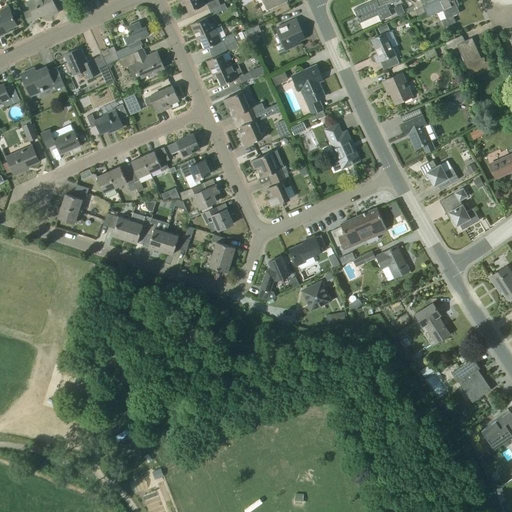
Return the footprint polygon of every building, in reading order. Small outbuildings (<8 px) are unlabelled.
[(61,0),(27,0),(28,1),(27,2),(31,9),(24,12),(28,21),(43,15),(42,14),(48,11),(50,16),(58,12),(54,3),(61,0)] [(186,4),(189,12),(205,5),(203,0),(181,0),(180,1),(183,6),(186,4)] [(221,0),(214,0),(207,4),(210,9),(220,5),(220,4),(222,2),(221,0)] [(262,0),(267,10),(288,1),(288,0),(262,0)] [(391,1),(390,0),(374,0),(354,9),(360,23),(378,14),(381,21),(392,15),(387,3),(391,1)] [(408,13),(436,0),(406,0),(413,3),(414,6),(407,9),(408,13)] [(456,22),(453,16),(460,13),(457,6),(459,5),(457,0),(436,0),(408,13),(410,17),(418,14),(419,17),(426,14),(428,17),(442,10),(446,19),(442,21),(444,27),(456,22)] [(223,11),(223,10),(225,9),(223,4),(220,5),(210,9),(212,15),(223,11)] [(401,4),(394,7),(398,15),(405,12),(401,4)] [(3,31),(17,25),(13,17),(11,12),(10,10),(0,14),(0,35),(4,34),(3,31)] [(196,37),(216,29),(213,23),(210,24),(207,17),(191,24),(196,37)] [(288,49),(301,43),(299,41),(305,38),(299,24),(297,25),(294,20),(276,28),(282,42),(284,41),(288,49)] [(131,49),(141,45),(143,44),(141,39),(150,35),(146,26),(143,28),(140,22),(126,28),(128,33),(127,33),(127,35),(124,36),(128,44),(129,44),(130,46),(131,49)] [(250,36),(257,33),(262,32),(259,25),(248,30),(250,36)] [(216,29),(196,37),(199,43),(202,41),(205,48),(221,42),(216,29)] [(223,40),(225,46),(237,41),(237,42),(241,40),(238,33),(234,35),(233,33),(226,36),(227,38),(223,40)] [(377,63),(380,61),(384,70),(399,63),(396,55),(387,33),(372,39),(378,54),(374,56),(377,63)] [(470,76),(489,68),(484,57),(481,58),(472,38),(465,41),(462,35),(445,42),(449,51),(453,49),(452,47),(457,45),(470,76)] [(239,47),(238,44),(243,42),(244,44),(251,41),(249,36),(241,40),(237,42),(237,41),(225,46),(228,52),(239,47)] [(120,58),(120,59),(143,49),(141,45),(131,49),(130,46),(116,52),(117,53),(120,58)] [(114,46),(108,49),(110,54),(103,57),(106,64),(119,59),(118,55),(117,53),(116,52),(114,46)] [(437,55),(434,47),(423,52),(427,60),(437,55)] [(93,59),(86,62),(80,48),(64,55),(73,75),(84,70),(88,78),(99,73),(100,73),(109,69),(106,64),(103,57),(101,52),(100,53),(101,55),(93,59)] [(159,73),(157,71),(164,68),(158,53),(147,58),(143,49),(120,59),(124,68),(136,63),(142,77),(150,74),(151,77),(159,73)] [(232,65),(231,65),(229,60),(226,61),(223,54),(207,61),(212,74),(232,65)] [(250,72),(244,75),(238,62),(231,65),(232,65),(212,74),(215,79),(218,78),(222,85),(239,77),(242,83),(253,78),(250,72)] [(314,114),(323,110),(319,99),(325,96),(316,76),(321,74),(317,65),(292,76),(299,91),(301,90),(312,115),(314,114)] [(56,67),(48,71),(47,67),(31,74),(29,70),(21,74),(31,96),(44,90),(44,91),(55,86),(56,90),(65,86),(56,67)] [(388,88),(395,104),(413,97),(402,73),(383,81),(387,89),(388,88)] [(20,100),(17,93),(13,84),(5,88),(4,84),(0,86),(0,102),(3,101),(5,107),(20,100)] [(150,106),(154,104),(158,113),(167,108),(166,106),(179,100),(172,86),(150,96),(147,97),(145,101),(147,105),(150,106)] [(459,97),(463,100),(467,98),(463,89),(453,93),(455,98),(459,97)] [(241,113),(244,118),(258,112),(265,109),(262,103),(252,107),(253,107),(250,108),(242,91),(224,100),(227,107),(230,106),(235,116),(238,115),(241,113)] [(128,107),(138,103),(134,95),(124,99),(128,107)] [(265,109),(258,112),(244,118),(246,124),(242,126),(239,127),(244,137),(241,138),(244,146),(263,137),(256,122),(281,110),(280,108),(278,103),(265,109)] [(116,107),(119,112),(125,110),(123,104),(116,107)] [(497,111),(494,104),(488,107),(491,114),(497,111)] [(93,112),(95,118),(103,115),(101,109),(93,112)] [(326,115),(323,110),(314,114),(317,119),(326,115)] [(92,127),(97,125),(101,135),(109,131),(109,130),(114,127),(115,130),(124,127),(116,111),(95,120),(92,114),(87,116),(92,127)] [(434,148),(431,141),(424,125),(426,124),(422,115),(402,124),(406,133),(408,132),(415,148),(423,144),(427,152),(434,148)] [(28,142),(38,138),(30,119),(21,122),(22,126),(28,142)] [(342,167),(342,168),(359,161),(346,131),(342,133),(338,124),(326,129),(338,157),(331,161),(335,171),(342,167)] [(473,139),(485,133),(481,126),(469,132),(473,139)] [(290,133),(287,127),(278,131),(281,138),(290,133)] [(75,130),(54,138),(50,129),(41,133),(43,139),(47,148),(56,144),(61,154),(81,145),(75,130)] [(171,154),(181,149),(184,156),(200,149),(193,134),(160,149),(163,156),(165,161),(173,158),(171,154)] [(7,157),(14,175),(24,170),(24,168),(39,162),(32,146),(7,157)] [(165,161),(163,156),(158,158),(155,151),(143,156),(150,172),(161,167),(162,170),(168,168),(165,161)] [(271,180),(283,175),(280,168),(277,170),(270,153),(251,161),(255,169),(258,168),(262,177),(269,174),(271,180)] [(511,154),(489,164),(496,178),(509,172),(508,170),(511,168),(511,154)] [(153,178),(150,172),(143,156),(131,162),(134,169),(129,171),(137,189),(138,192),(145,189),(142,183),(153,178)] [(195,180),(202,177),(211,173),(207,164),(208,164),(208,163),(207,164),(205,160),(196,164),(194,158),(180,165),(185,177),(192,174),(195,180)] [(440,190),(449,185),(459,179),(452,168),(445,172),(440,163),(436,166),(433,160),(420,167),(427,178),(430,177),(434,185),(437,184),(440,190)] [(470,173),(477,169),(474,163),(466,167),(470,173)] [(137,189),(129,171),(123,173),(120,166),(109,172),(116,188),(127,183),(128,186),(128,185),(131,192),(137,189)] [(302,177),(308,174),(305,167),(299,169),(302,177)] [(104,193),(116,188),(109,172),(97,177),(104,193)] [(274,206),(288,200),(289,199),(289,198),(295,195),(291,185),(285,188),(283,182),(286,181),(283,175),(271,180),(273,186),(267,188),(274,206)] [(478,189),(484,185),(479,177),(473,181),(478,189)] [(183,200),(190,196),(194,195),(200,209),(217,202),(214,195),(219,192),(216,184),(204,190),(201,183),(180,193),(183,200)] [(75,190),(87,194),(89,188),(77,184),(75,190)] [(457,198),(465,193),(463,188),(454,193),(455,193),(457,198)] [(85,200),(87,194),(75,190),(73,196),(66,194),(62,206),(79,211),(82,200),(85,200)] [(171,196),(169,191),(162,194),(164,200),(171,196)] [(473,208),(466,212),(458,198),(443,207),(447,214),(449,213),(456,225),(459,224),(462,230),(480,220),(475,211),(473,208)] [(145,206),(148,210),(153,212),(156,201),(156,200),(144,201),(145,206)] [(389,206),(391,211),(398,207),(396,202),(389,206)] [(75,223),(79,211),(62,206),(58,218),(75,223)] [(218,230),(233,224),(227,209),(216,214),(213,208),(202,213),(207,223),(214,220),(218,230)] [(387,230),(377,208),(358,217),(356,213),(357,217),(341,224),(345,234),(339,237),(340,239),(335,241),(337,246),(342,244),(344,249),(387,230)] [(150,222),(144,220),(145,216),(133,212),(131,220),(125,239),(137,243),(141,232),(146,234),(150,222)] [(113,215),(107,213),(103,225),(109,227),(113,215)] [(131,220),(113,215),(109,227),(115,229),(113,235),(125,239),(131,220)] [(161,251),(167,232),(155,228),(156,224),(150,222),(146,234),(152,235),(148,247),(161,251)] [(167,232),(161,251),(173,255),(175,248),(181,250),(185,237),(167,232)] [(232,260),(235,248),(224,244),(226,238),(214,234),(212,241),(216,242),(213,254),(232,260)] [(316,262),(313,256),(322,252),(315,236),(306,240),(307,242),(290,249),(297,265),(298,265),(299,267),(302,268),(316,262)] [(181,250),(187,252),(191,239),(185,237),(181,250)] [(374,250),(376,254),(396,245),(395,241),(374,250)] [(388,280),(395,277),(396,277),(409,271),(397,246),(384,252),(384,253),(376,257),(382,269),(382,268),(388,280)] [(356,267),(367,262),(376,258),(372,251),(364,255),(353,260),(356,267)] [(228,272),(232,260),(213,254),(209,266),(228,272)] [(276,281),(290,274),(282,256),(279,257),(269,262),(271,268),(266,270),(261,288),(270,291),(274,280),(275,279),(276,281)] [(511,274),(507,266),(490,277),(495,285),(497,283),(507,298),(511,295),(511,274)] [(311,310),(330,301),(321,282),(302,291),(311,310)] [(352,304),(355,309),(356,309),(363,304),(358,298),(356,299),(352,302),(351,303),(352,304)] [(436,342),(449,334),(438,316),(440,315),(433,303),(417,313),(436,342)] [(344,312),(335,313),(336,321),(346,320),(344,312)] [(94,368),(98,354),(83,350),(79,364),(67,361),(64,372),(91,380),(94,368)] [(472,401),(490,389),(479,373),(476,374),(474,372),(480,368),(473,358),(451,372),(458,382),(460,381),(472,401)] [(434,371),(429,365),(420,371),(424,377),(434,371)] [(511,414),(510,412),(482,431),(494,450),(511,437),(511,414)] [(154,474),(156,481),(164,479),(162,472),(154,474)]
